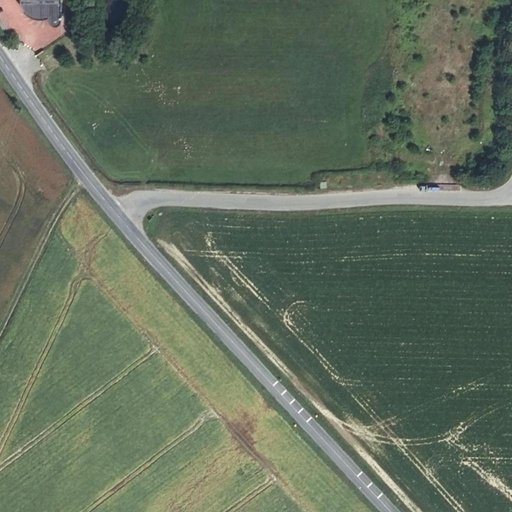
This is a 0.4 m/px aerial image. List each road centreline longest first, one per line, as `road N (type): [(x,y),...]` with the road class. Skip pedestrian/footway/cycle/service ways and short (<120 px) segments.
road 1 (secondary): [(390,511),(119,214)]
road 2 (residential): [(511,193),(154,197),(119,214)]
road 3 (secondary): [(119,214),(0,55)]
